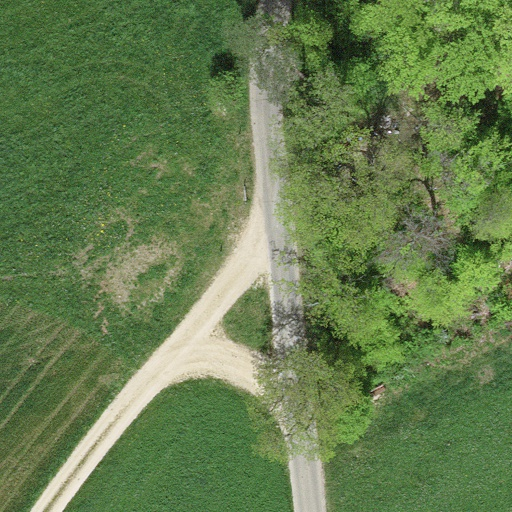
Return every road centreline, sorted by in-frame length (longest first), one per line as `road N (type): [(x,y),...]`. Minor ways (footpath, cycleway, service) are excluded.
road 1 (unclassified): [(311,511),(273,261),(265,84),(281,0)]
road 2 (track): [(273,261),(187,340),(50,511)]
